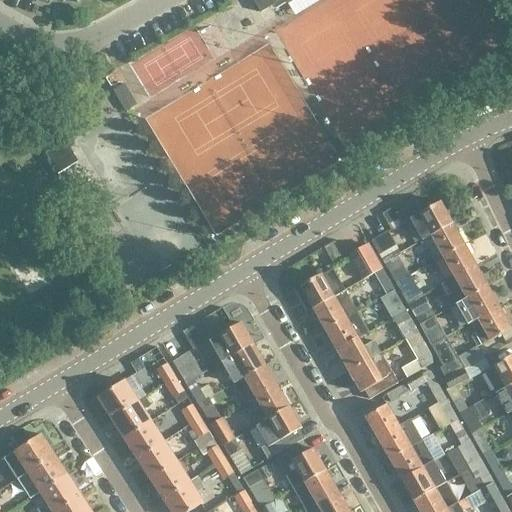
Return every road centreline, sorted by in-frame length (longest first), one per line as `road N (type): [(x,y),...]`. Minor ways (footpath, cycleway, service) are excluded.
road 1 (residential): [(242,272),(389,511)]
road 2 (tertiary): [(242,272),(466,139)]
road 3 (tertiary): [(55,385),(242,272)]
road 4 (unclassified): [(167,0),(83,42),(33,41),(0,21)]
road 5 (residential): [(136,511),(55,385)]
